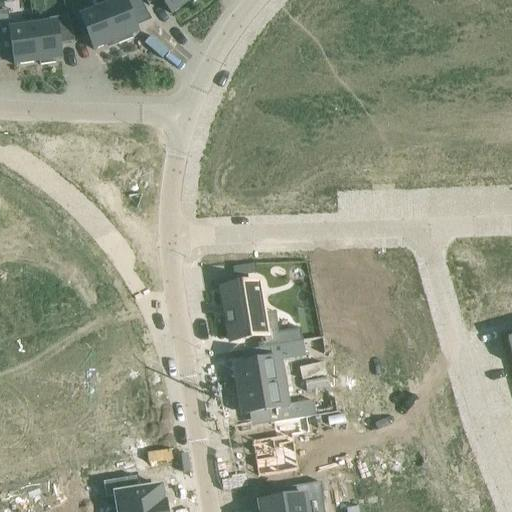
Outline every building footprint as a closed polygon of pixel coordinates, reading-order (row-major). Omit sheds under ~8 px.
[(124,0),(123,0),(103,8),(116,42),(117,41),(118,44),(133,39),(132,35),(138,33),(124,0)] [(145,0),(148,5),(155,0),(160,0),(171,14),(190,1),(189,0),(145,0)] [(347,0),(339,9),(340,9),(341,8),(360,27),(361,26),(373,13),(358,0),(347,0)] [(398,0),(388,47),(407,52),(415,18),(436,23),(441,0),(398,0)] [(441,0),(436,23),(458,28),(452,56),(474,61),(484,6),(464,1),(464,0),(441,0)] [(103,8),(81,17),(94,50),(116,42),(103,8)] [(311,8),(294,26),(323,53),(338,38),(355,53),(371,36),(361,26),(360,27),(341,8),(340,9),(327,23),(311,8)] [(68,17),(32,22),(38,62),(39,62),(40,65),(56,63),(55,60),(62,59),(59,45),(74,42),(68,17)] [(32,22),(9,25),(15,65),(38,62),(32,22)] [(294,59),(277,77),(312,99),(325,84),(309,69),(323,53),(294,26),(278,44),(294,59)] [(253,80),(239,108),(258,118),(255,132),(298,138),(304,127),(281,115),(289,99),(253,80)] [(480,85),(472,86),(473,98),(481,97),(480,85)] [(472,86),(464,86),(465,98),(473,98),(472,86)] [(416,88),(408,88),(408,100),(416,100),(416,88)] [(424,88),(416,88),(416,100),(424,100),(424,88)] [(373,89),(365,90),(366,102),(374,101),(373,89)] [(381,89),(373,89),(374,101),(382,101),(381,89)] [(459,129),(439,129),(439,139),(440,175),(464,174),(462,141),(474,141),(473,116),(459,117),(459,129)] [(226,142),(223,167),(262,172),(265,151),(301,156),(303,139),(298,138),(255,132),(252,132),(250,146),(226,142)] [(375,132),(353,133),(353,142),(355,178),(377,178),(375,142),(375,132)] [(508,137),(486,137),(487,173),(510,173),(508,137)] [(439,139),(418,140),(419,176),(440,175),(439,139)] [(418,140),(397,141),(398,177),(419,176),(418,140)] [(397,141),(375,142),(377,178),(398,177),(397,141)] [(223,167),(219,190),(240,194),(237,217),(279,215),(281,198),(259,195),(262,172),(223,167)] [(0,270),(35,230),(14,215),(22,203),(7,192),(0,201),(0,270)] [(35,230),(0,270),(0,274),(11,287),(32,268),(45,282),(77,254),(64,240),(53,250),(35,230)] [(58,297),(43,310),(56,325),(91,301),(96,298),(78,279),(90,268),(77,254),(45,282),(58,297)] [(248,284),(222,288),(231,342),(257,337),(259,350),(303,342),(301,329),(279,333),(275,313),(263,315),(258,283),(248,284)] [(56,325),(52,328),(62,346),(79,336),(88,353),(126,334),(117,317),(103,324),(91,301),(56,325)] [(97,371),(71,384),(79,399),(84,398),(130,383),(134,382),(121,358),(135,351),(126,334),(88,353),(97,371)] [(260,364),(235,368),(239,391),(286,384),(283,363),(306,359),(303,344),(258,351),(260,364)] [(130,383),(84,398),(88,417),(107,414),(111,433),(122,431),(152,426),(149,407),(134,409),(130,383)] [(286,384),(239,391),(243,415),(267,411),(270,424),(315,416),(312,401),(290,404),(286,384)] [(271,439),(248,443),(249,452),(248,452),(251,465),(253,478),(294,471),(289,437),(306,434),(303,419),(269,425),(271,439)] [(114,452),(94,455),(98,479),(145,471),(141,447),(156,444),(152,426),(122,431),(111,433),(114,452)] [(136,478),(103,483),(106,499),(116,497),(118,511),(166,511),(165,502),(163,502),(161,487),(138,491),(136,478)] [(283,500),(259,504),(260,511),(307,511),(306,502),(324,499),(321,483),(281,489),(283,500)]
